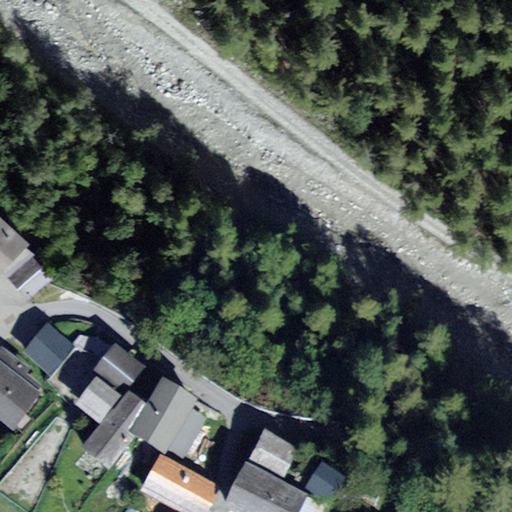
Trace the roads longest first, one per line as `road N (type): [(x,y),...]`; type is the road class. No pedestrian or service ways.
road 1 (residential): [(245,408),(181,377),(83,311),(36,312),(4,328)]
road 2 (residential): [(511,450),(245,408)]
